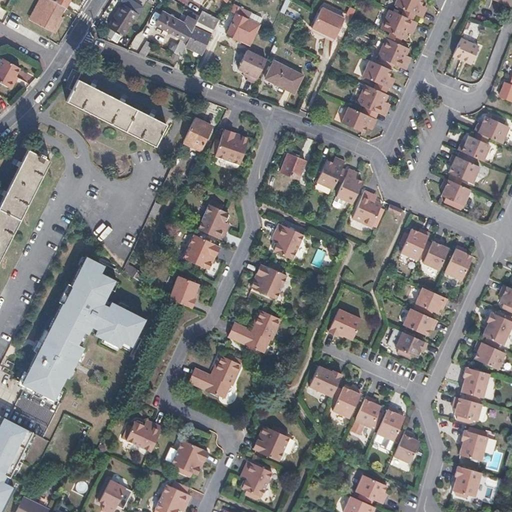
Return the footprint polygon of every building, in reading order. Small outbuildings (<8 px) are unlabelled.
[(50,0),(39,0),(33,13),(39,16),(35,23),(51,31),(59,16),(64,7),(50,0)] [(129,0),(122,0),(120,4),(137,14),(141,7),(129,0)] [(419,0),(391,0),(391,3),(398,6),(411,12),(419,16),(422,9),(417,6),(419,1),(419,0)] [(230,9),(236,12),(225,32),(236,38),(236,37),(248,43),(257,25),(257,24),(247,18),(250,12),(233,2),(230,9)] [(345,13),(322,2),(313,23),(336,33),(345,13)] [(137,14),(120,4),(107,26),(124,36),(137,14)] [(398,6),(395,12),(408,18),(411,12),(398,6)] [(395,12),(388,9),(379,26),(388,30),(401,36),(402,37),(405,31),(407,27),(412,29),(415,21),(408,18),(395,12)] [(184,22),(163,10),(155,24),(176,35),(179,30),(182,32),(184,28),(181,27),(184,22)] [(200,15),(199,17),(215,26),(218,20),(202,10),(200,14),(200,15)] [(200,15),(194,12),(186,27),(192,30),(193,28),(199,17),(200,15)] [(261,17),(250,12),(247,18),(257,24),(261,17)] [(39,16),(33,13),(29,19),(35,23),(39,16)] [(63,18),(59,16),(51,31),(54,33),(63,18)] [(192,30),(186,27),(183,33),(184,34),(189,36),(192,30)] [(192,30),(189,36),(185,45),(202,53),(210,36),(205,34),(207,31),(200,27),(199,31),(193,28),(192,30)] [(401,36),(388,30),(385,36),(398,43),(401,36)] [(181,40),(180,39),(173,52),(180,55),(185,45),(189,36),(184,34),(181,40)] [(398,43),(385,36),(376,56),(377,57),(376,61),(391,67),(392,64),(403,69),(408,59),(403,57),(404,54),(407,47),(398,43)] [(479,46),(460,38),(453,55),(465,60),(466,58),(473,61),(479,46)] [(265,59),(246,49),(237,68),(248,73),(245,78),(253,82),(265,59)] [(20,68),(2,58),(0,62),(0,83),(11,90),(15,82),(13,81),(15,76),(20,68)] [(390,70),(368,60),(360,76),(373,82),(386,88),(387,88),(390,82),(385,80),(387,75),(390,70)] [(302,75),(273,61),(264,79),(293,93),(302,75)] [(66,100),(65,101),(154,147),(166,124),(77,79),(66,100)] [(373,82),(371,87),(383,93),(386,88),(373,82)] [(511,85),(508,84),(504,82),(498,95),(511,101),(511,99),(511,85)] [(371,87),(363,84),(355,103),(383,115),(387,107),(383,105),(385,101),(387,95),(383,93),(371,87)] [(375,119),(349,107),(341,123),(363,133),(366,127),(368,123),(372,125),(375,119)] [(484,115),(481,122),(478,127),(474,125),(472,130),(474,131),(486,137),(496,141),(504,125),(484,115)] [(211,126),(194,118),(183,141),(200,150),(211,126)] [(235,133),(223,129),(215,154),(238,162),(246,140),(244,136),(241,136),(239,137),(236,136),(235,133)] [(486,137),(474,131),(472,137),(484,142),(486,137)] [(461,145),(458,144),(456,149),(480,160),(487,144),(484,142),(472,137),(467,134),(463,142),(461,145)] [(38,155),(27,149),(0,203),(0,257),(49,161),(43,158),(45,155),(40,152),(38,155)] [(304,161),(287,153),(280,172),(297,179),(304,161)] [(446,164),(451,166),(448,172),(450,173),(462,179),(472,183),(479,167),(451,154),(446,164)] [(188,158),(181,155),(175,166),(182,169),(188,158)] [(331,160),(324,157),(314,181),(332,188),(336,178),(342,166),(344,160),(337,157),(335,162),(331,160)] [(347,168),(342,180),(335,194),(351,201),(362,178),(357,176),(354,174),(356,170),(348,166),(347,168)] [(347,168),(342,166),(336,178),(342,180),(347,168)] [(462,179),(450,173),(447,179),(460,185),(462,179)] [(445,186),(444,190),(441,196),(464,206),(471,190),(460,185),(447,179),(444,178),(441,184),(445,186)] [(306,187),(298,184),(293,197),(301,200),(306,187)] [(373,192),(365,188),(353,216),(371,225),(382,202),(375,199),(371,197),(373,192)] [(397,207),(387,202),(385,208),(395,213),(397,207)] [(226,211),(209,203),(197,227),(221,238),(226,228),(220,226),(223,221),(228,223),(226,220),(228,215),(226,211)] [(278,239),(275,241),(273,246),(274,249),(273,251),(292,259),(304,233),(278,222),(275,231),(281,234),(278,239)] [(421,234),(413,230),(402,254),(417,261),(429,234),(423,231),(421,234)] [(281,234),(275,231),(272,237),(278,239),(281,234)] [(219,244),(194,233),(182,257),(206,268),(209,267),(211,263),(210,260),(211,257),(214,256),(219,244)] [(441,241),(434,238),(422,263),(438,271),(448,249),(439,245),(441,241)] [(463,249),(457,246),(444,274),(460,281),(471,257),(461,253),(463,249)] [(103,265),(86,256),(21,381),(53,398),(88,331),(127,351),(144,319),(105,298),(114,280),(100,272),(103,265)] [(255,274),(256,277),(255,280),(253,280),(250,285),(252,288),(276,299),(286,275),(260,263),(255,274)] [(189,279),(178,274),(168,297),(174,300),(179,302),(180,299),(189,279)] [(199,283),(189,279),(180,299),(179,302),(191,307),(195,298),(193,297),(199,283)] [(500,292),(503,293),(500,302),(511,307),(511,288),(504,285),(500,292)] [(435,294),(421,287),(414,304),(436,314),(440,305),(443,306),(447,299),(435,294)] [(250,327),(235,320),(228,335),(263,350),(269,337),(272,338),(281,318),(259,308),(253,322),(255,323),(253,328),(250,327)] [(362,319),(339,308),(328,331),(336,335),(337,334),(351,340),(362,319)] [(436,320),(409,308),(401,324),(426,335),(430,326),(433,327),(436,320)] [(487,320),(489,321),(482,335),(504,345),(511,326),(511,320),(491,311),(487,320)] [(394,347),(401,331),(395,328),(388,344),(394,347)] [(426,342),(401,331),(394,347),(415,357),(419,348),(422,350),(426,342)] [(474,349),(477,351),(473,359),(496,369),(504,353),(477,341),(474,349)] [(210,375),(195,368),(189,382),(223,398),(230,383),(232,384),(241,364),(220,355),(213,370),(215,371),(212,376),(210,375)] [(331,373),(319,367),(309,388),(331,398),(342,375),(332,371),(331,373)] [(463,377),(465,378),(462,391),(484,397),(490,374),(466,368),(463,377)] [(351,393),(342,389),(332,412),(348,419),(360,392),(353,389),(351,393)] [(372,400),(366,396),(354,422),(356,422),(351,432),(359,436),(364,426),(370,429),(371,427),(375,429),(379,420),(378,419),(375,418),(377,413),(380,408),(371,403),(372,400)] [(453,404),(457,405),(455,415),(477,421),(481,404),(455,398),(453,404)] [(395,410),(388,407),(376,434),(391,442),(402,418),(393,413),(395,410)] [(34,434),(0,416),(0,511),(13,488),(8,485),(34,434)] [(141,428),(132,424),(124,442),(149,454),(160,430),(148,424),(145,430),(141,428)] [(259,437),(256,437),(251,448),(277,460),(288,435),(283,433),(284,430),(280,429),(279,431),(272,428),(264,424),(261,426),(259,431),(261,433),(259,437)] [(411,434),(404,431),(393,456),(409,463),(419,442),(409,438),(411,434)] [(463,441),(464,442),(461,455),(483,461),(489,437),(465,431),(463,441)] [(391,442),(376,434),(372,442),(380,445),(379,447),(387,451),(391,442)] [(206,450),(182,439),(171,462),(193,472),(196,470),(198,467),(196,464),(198,462),(200,461),(206,450)] [(242,469),(249,472),(246,478),(242,479),(240,484),(243,488),(261,497),(273,471),(247,459),(242,469)] [(454,475),(455,475),(451,489),(474,496),(480,473),(456,466),(454,475)] [(249,472),(242,469),(240,475),(246,478),(249,472)] [(388,487),(366,477),(358,493),(384,505),(388,498),(384,496),(388,487)] [(132,491),(108,479),(100,496),(104,499),(106,500),(104,505),(111,509),(113,504),(123,509),(124,508),(132,491)] [(190,496),(166,485),(155,509),(160,511),(177,511),(177,510),(177,509),(179,504),(185,507),(190,496)] [(45,511),(47,510),(21,497),(13,511),(45,511)] [(375,511),(377,509),(352,497),(345,511),(375,511)]
